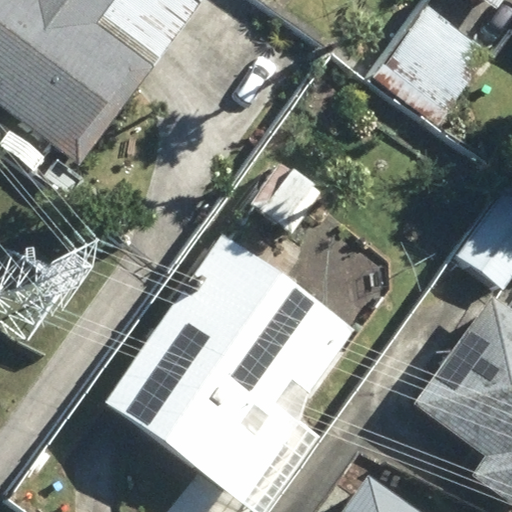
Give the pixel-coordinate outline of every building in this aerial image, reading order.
[(201,0),(0,0),(0,115),(91,174),(201,0)] [(492,59),(420,4),(365,75),(436,131),(492,59)] [(319,195),(275,163),(239,211),(283,244),(319,195)] [(511,276),(511,189),(503,183),(445,259),(496,298),(511,276)] [(350,336),(217,237),(95,401),(239,508),(288,442),(277,434),(350,336)] [(511,511),(511,319),(487,300),(406,405),(478,460),(458,486),(492,511),(511,511)] [(409,511),(359,477),(336,511),(409,511)]
